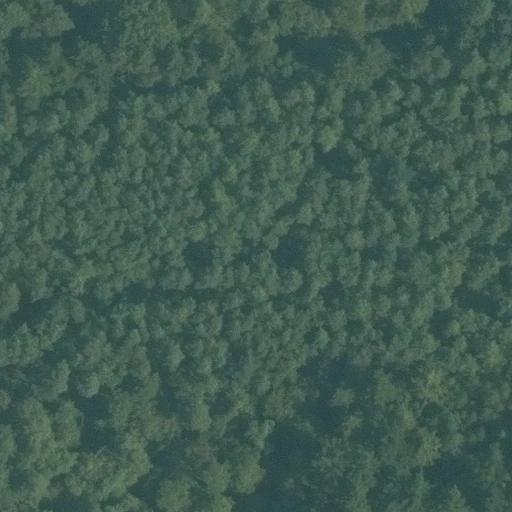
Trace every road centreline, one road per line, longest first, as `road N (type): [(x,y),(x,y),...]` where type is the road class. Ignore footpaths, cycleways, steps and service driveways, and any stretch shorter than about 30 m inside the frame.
road 1 (track): [(313,511),(407,35),(511,22)]
road 2 (track): [(431,0),(407,35),(0,59)]
